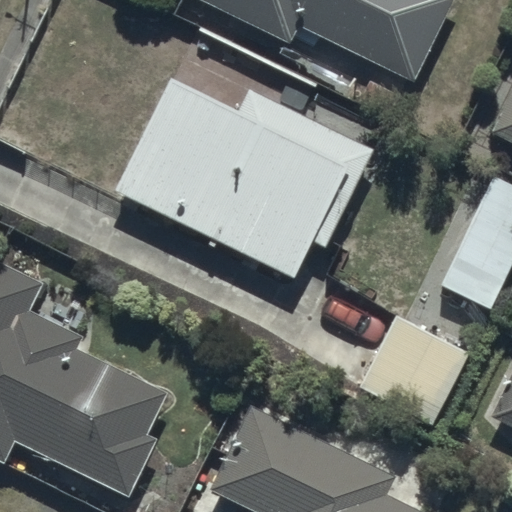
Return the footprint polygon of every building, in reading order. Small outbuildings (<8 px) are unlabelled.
[(209,0),(291,40),(299,23),(410,78),(448,0),(209,0)] [(170,71),(115,185),(293,275),(311,237),(325,244),(373,145),(249,85),(240,105),(170,71)] [(511,89),(493,129),(511,138),(511,89)] [(511,268),(511,179),(493,171),(440,280),(494,306),(511,268)] [(0,460),(2,462),(15,439),(129,495),(158,436),(148,431),(168,390),(77,344),(81,335),(29,309),(43,281),(0,259),(0,460)] [(471,352),(394,311),(356,383),(433,424),(471,352)] [(511,369),(494,405),(489,413),(511,424),(511,369)] [(396,476),(251,403),(210,487),(261,511),(427,511),(388,492),(396,476)]
